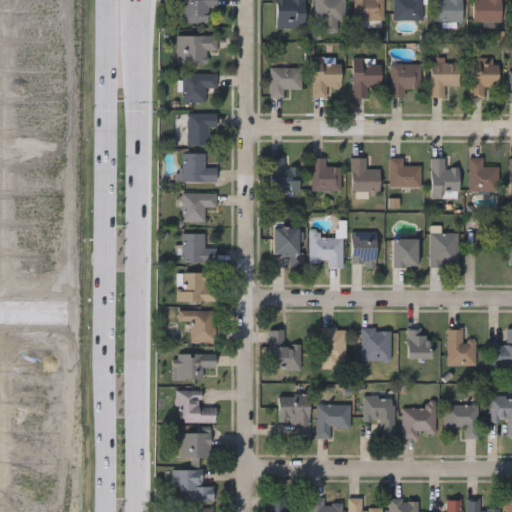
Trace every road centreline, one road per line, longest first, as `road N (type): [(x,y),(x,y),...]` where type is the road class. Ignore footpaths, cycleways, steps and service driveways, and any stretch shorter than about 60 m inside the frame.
road 1 (residential): [(246,0),(240,511)]
road 2 (secondary): [(108,0),(105,511)]
road 3 (secondary): [(137,511),(139,0)]
road 4 (residential): [(241,471),(511,467)]
road 5 (residential): [(245,294),(511,296)]
road 6 (residential): [(511,125),(247,125)]
road 7 (residential): [(0,313),(137,315)]
